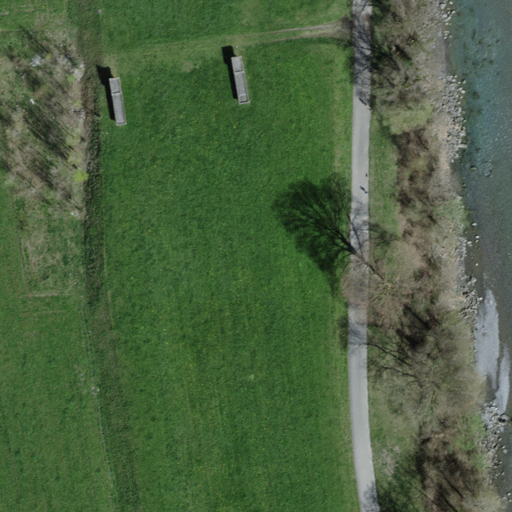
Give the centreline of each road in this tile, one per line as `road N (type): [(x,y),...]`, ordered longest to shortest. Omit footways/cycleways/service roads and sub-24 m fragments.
road 1 (motorway): [(128,0),(209,511)]
road 2 (motorway): [(275,511),(194,0)]
